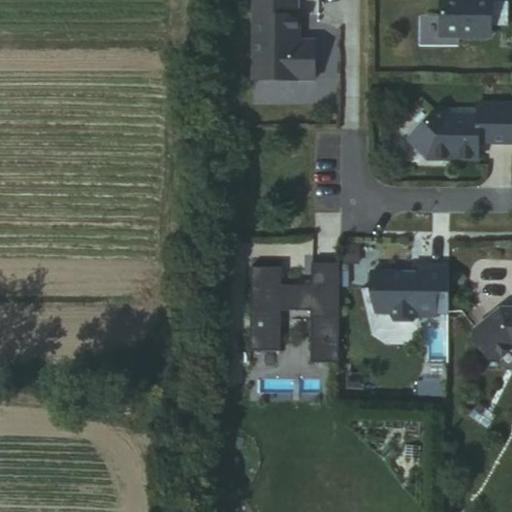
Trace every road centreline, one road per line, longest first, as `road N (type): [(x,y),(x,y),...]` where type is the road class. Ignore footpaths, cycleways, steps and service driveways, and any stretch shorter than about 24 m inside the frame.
road 1 (residential): [(351,194),(351,0)]
road 2 (residential): [(351,194),(511,195)]
